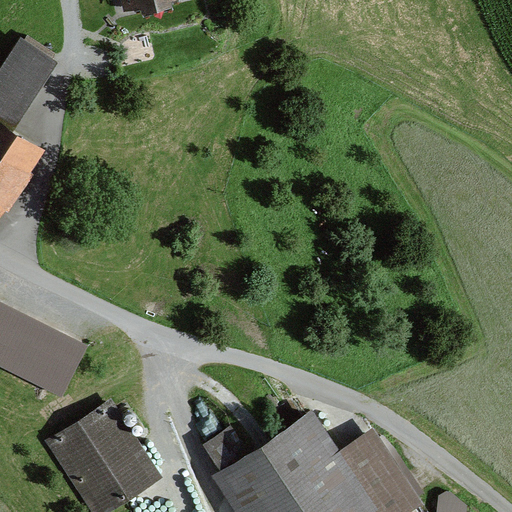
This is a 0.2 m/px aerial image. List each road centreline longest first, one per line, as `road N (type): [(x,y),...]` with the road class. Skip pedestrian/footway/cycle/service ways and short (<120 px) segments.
road 1 (track): [(0,258),(177,346),(315,384),(406,430),(508,511)]
road 2 (unknown): [(25,272),(66,115)]
